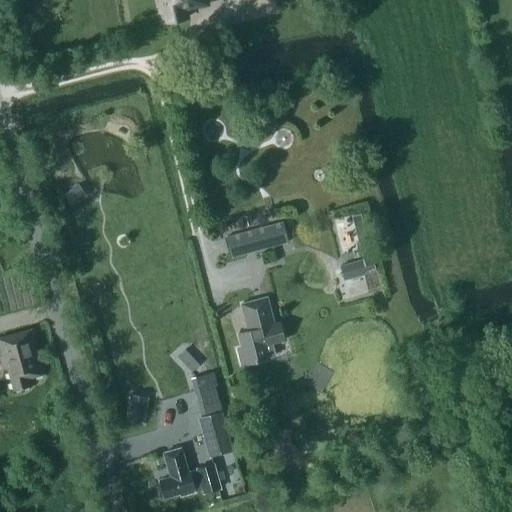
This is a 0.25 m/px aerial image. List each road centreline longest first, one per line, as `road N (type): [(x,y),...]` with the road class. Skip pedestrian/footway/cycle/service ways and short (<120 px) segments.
road 1 (unclassified): [(113,511),(0,104)]
road 2 (track): [(441,293),(435,338),(479,511)]
